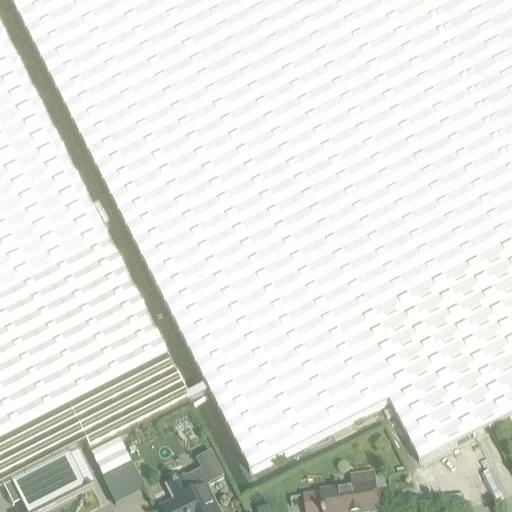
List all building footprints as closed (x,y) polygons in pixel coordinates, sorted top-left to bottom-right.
[(511,0),(10,0),(206,385),(210,393),(253,477),(390,405),(421,467),(511,419),(511,0)] [(0,35),(0,490),(2,490),(10,486),(0,466),(0,458),(71,423),(83,448),(84,449),(87,456),(187,405),(210,393),(206,385),(183,397),(0,35)] [(71,423),(0,458),(0,466),(10,486),(2,490),(12,508),(19,505),(23,511),(48,511),(92,490),(92,488),(85,492),(67,457),(84,449),(83,448),(71,423)] [(117,442),(89,456),(101,480),(129,466),(117,442)] [(173,504),(161,510),(162,511),(217,511),(207,490),(225,481),(212,454),(196,462),(201,471),(185,479),(184,478),(165,488),(173,504)] [(322,494),(302,497),(304,511),(379,511),(374,475),(374,474),(355,477),(352,478),(354,489),(322,494)] [(405,511),(408,511),(417,511),(416,500),(404,502),(405,511)]
